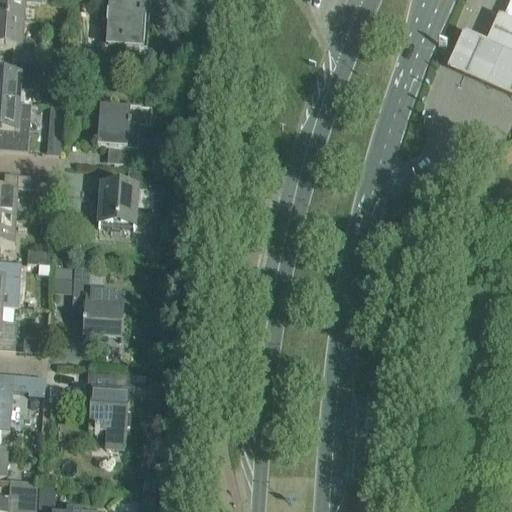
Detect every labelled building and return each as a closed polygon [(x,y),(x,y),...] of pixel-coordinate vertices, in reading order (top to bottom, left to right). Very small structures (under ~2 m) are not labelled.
[(41,0),(0,0),(0,22),(24,24),(25,6),(41,7),(41,0)] [(151,0),(124,0),(124,7),(111,7),(110,28),(106,27),(105,51),(147,54),(151,0)] [(511,2),(504,23),(503,25),(511,28),(511,2)] [(22,52),(24,24),(0,22),(0,51),(14,52),(13,66),(44,68),(45,54),(22,52)] [(511,31),(499,26),(488,52),(465,43),(448,80),(511,107),(511,31)] [(43,83),(44,68),(13,66),(12,79),(0,78),(0,107),(19,109),(20,94),(35,95),(36,83),(43,83)] [(32,110),(19,109),(0,107),(0,154),(29,157),(32,110)] [(51,111),(51,124),(64,125),(65,112),(51,111)] [(151,115),(104,112),(101,151),(119,153),(118,169),(147,171),(148,155),(138,154),(139,130),(150,131),(151,115)] [(98,189),(95,229),(135,232),(138,194),(155,195),(156,179),(125,177),(124,191),(98,189)] [(0,222),(17,224),(19,197),(17,197),(17,192),(59,195),(59,182),(5,178),(4,196),(0,195),(0,222)] [(0,249),(15,251),(17,224),(0,222),(0,249)] [(57,251),(56,267),(67,268),(68,251),(57,251)] [(53,270),(54,257),(29,255),(29,268),(53,270)] [(22,268),(16,268),(0,266),(0,311),(3,312),(4,296),(20,297),(22,268)] [(90,273),(74,272),(73,288),(89,288),(90,273)] [(84,342),(121,344),(124,297),(88,295),(84,342)] [(2,325),(3,312),(0,311),(0,355),(16,357),(18,326),(2,325)] [(41,344),(40,358),(48,358),(49,344),(41,344)] [(107,453),(124,454),(129,380),(93,378),(90,436),(108,437),(107,453)] [(165,391),(166,379),(152,378),(151,390),(165,391)] [(0,418),(12,419),(13,400),(14,380),(0,379),(0,418)] [(46,394),(47,382),(31,381),(30,393),(46,394)] [(0,449),(0,479),(7,480),(9,460),(9,450),(0,449)] [(0,503),(0,511),(32,511),(34,489),(10,488),(9,504),(0,503)] [(38,511),(55,511),(57,492),(40,491),(38,511)]
